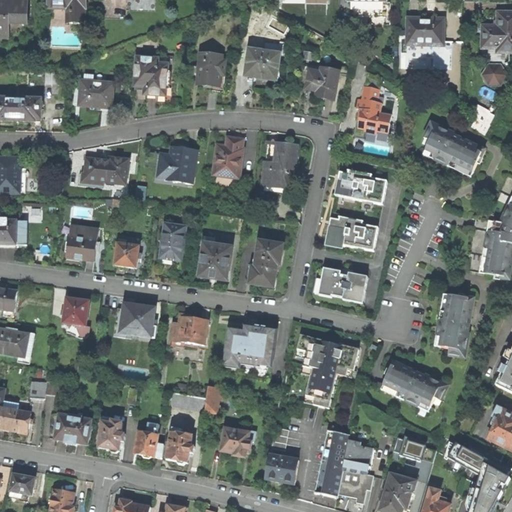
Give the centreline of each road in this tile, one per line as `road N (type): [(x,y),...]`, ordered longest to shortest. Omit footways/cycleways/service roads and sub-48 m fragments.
road 1 (residential): [(292,311),(323,151),(314,129),(210,119),(78,140),(0,140)]
road 2 (residential): [(0,269),(292,311)]
road 3 (residential): [(281,511),(106,469)]
